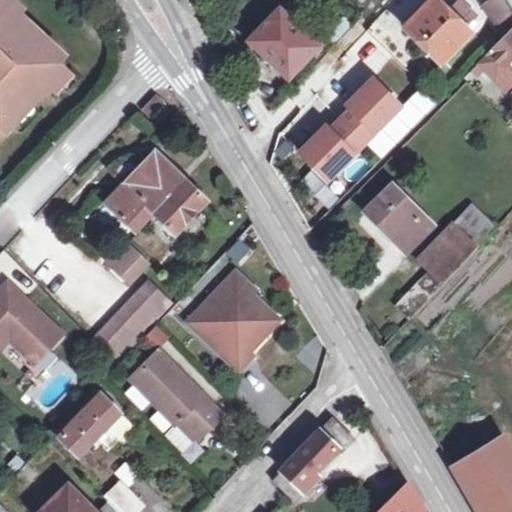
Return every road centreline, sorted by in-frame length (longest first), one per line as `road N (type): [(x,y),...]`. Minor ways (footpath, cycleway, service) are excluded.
road 1 (secondary): [(368,368),(205,94)]
road 2 (residential): [(159,55),(0,229)]
road 3 (residential): [(368,368),(307,411),(213,511)]
road 4 (unknown): [(363,15),(237,148)]
road 5 (secondary): [(453,511),(368,368)]
